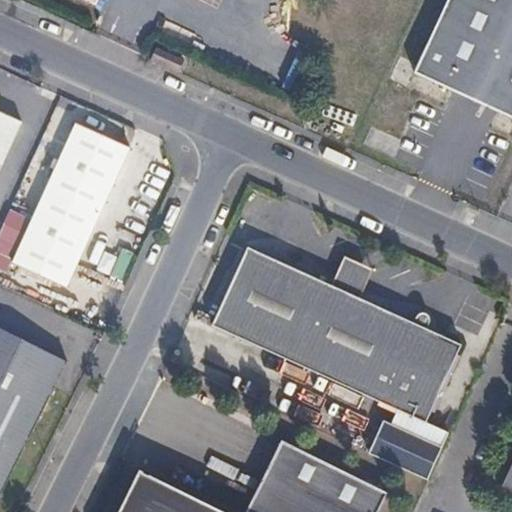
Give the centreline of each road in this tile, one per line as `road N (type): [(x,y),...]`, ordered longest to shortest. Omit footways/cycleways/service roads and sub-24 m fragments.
road 1 (residential): [(51,511),(232,135)]
road 2 (residential): [(511,262),(232,135)]
road 3 (residential): [(232,135),(0,29)]
